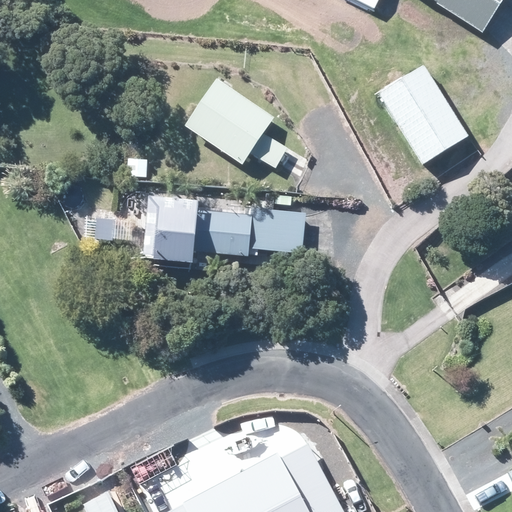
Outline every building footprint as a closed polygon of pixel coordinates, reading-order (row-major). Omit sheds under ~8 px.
[(350,0),(369,9),(374,0),(350,0)] [(424,0),(479,34),(499,0),(424,0)] [(464,139),(419,70),(374,100),(418,168),(464,139)] [(270,119),(212,82),(181,130),(238,167),(247,154),(271,170),(284,150),(261,135),(270,119)] [(136,262),(185,267),(191,206),(141,201),(136,262)] [(245,249),(299,255),(302,215),(272,211),(249,209),(248,217),(198,213),(194,253),(245,258),(245,249)] [(94,235),(94,240),(129,242),(131,222),(95,219),(94,235)] [(169,511),(339,511),(307,449),(285,460),(281,453),(169,511)]
